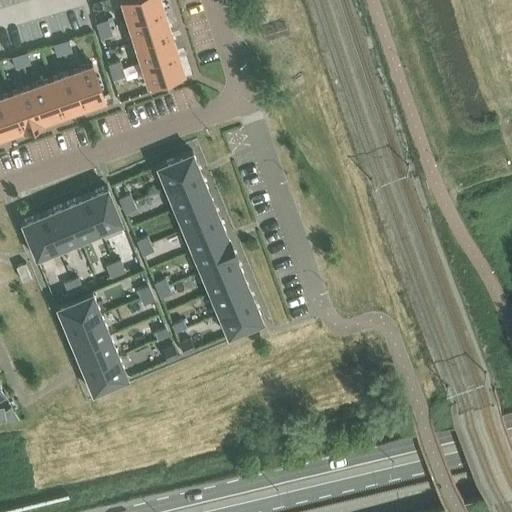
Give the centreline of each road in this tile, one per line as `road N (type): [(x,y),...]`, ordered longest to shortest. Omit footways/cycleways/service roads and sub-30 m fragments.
road 1 (primary): [(511,422),(137,511)]
road 2 (primary): [(245,511),(511,448)]
road 3 (residential): [(0,187),(247,100)]
road 4 (residential): [(247,100),(320,305)]
road 5 (unclassified): [(359,511),(511,476)]
